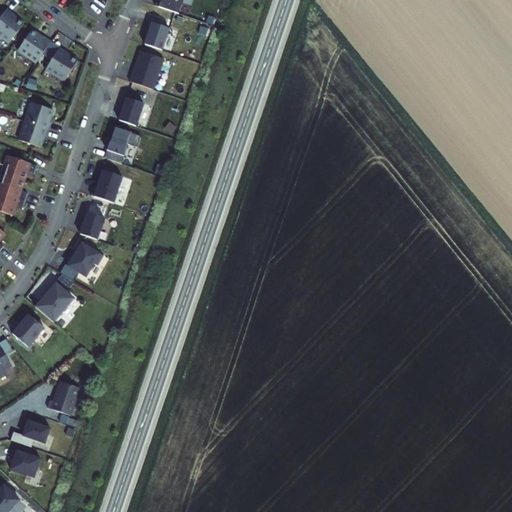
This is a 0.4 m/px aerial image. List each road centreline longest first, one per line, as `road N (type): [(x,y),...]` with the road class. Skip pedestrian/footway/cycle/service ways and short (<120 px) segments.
road 1 (primary): [(112,511),(286,0)]
road 2 (residential): [(0,306),(53,226),(111,52)]
